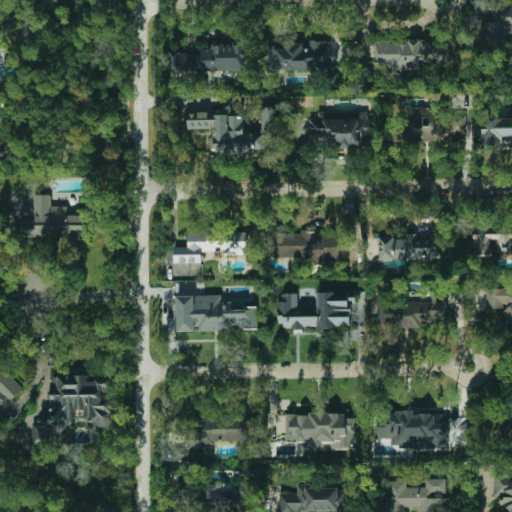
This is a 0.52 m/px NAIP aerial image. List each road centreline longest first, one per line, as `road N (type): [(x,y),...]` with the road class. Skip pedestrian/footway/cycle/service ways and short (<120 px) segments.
road 1 (tertiary): [(142,511),(140,0)]
road 2 (residential): [(511,187),(139,192)]
road 3 (residential): [(457,369),(142,374)]
